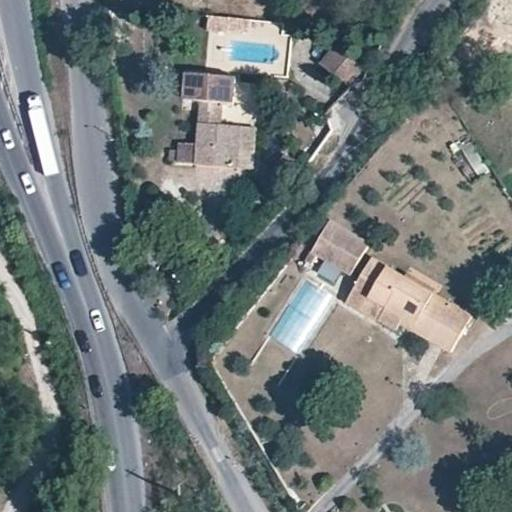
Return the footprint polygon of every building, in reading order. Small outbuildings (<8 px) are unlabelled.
[(511,0),(491,0),(504,15),(511,5),(511,0)] [(368,70),(337,42),(321,60),(352,88),(368,70)] [(222,128),(223,106),(236,108),(237,93),(238,80),(188,76),(186,103),(202,105),(197,164),(235,166),(236,154),(238,129),(222,128)] [(236,154),(235,166),(252,168),(254,130),(238,129),(236,154)] [(313,251),(318,254),(351,274),(370,244),(331,221),(313,251)] [(312,264),(318,254),(313,251),(307,262),(312,264)] [(401,323),(451,353),(471,318),(372,259),(347,302),(377,320),(385,306),(404,316),(401,323)] [(325,263),(318,275),(338,285),(344,273),(325,263)] [(396,330),(401,323),(404,316),(385,306),(377,320),(396,330)]
